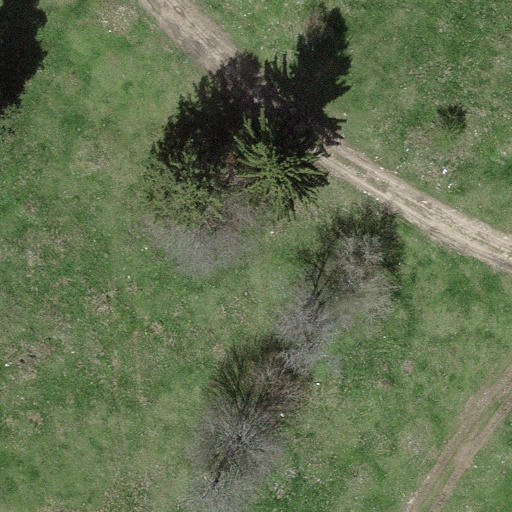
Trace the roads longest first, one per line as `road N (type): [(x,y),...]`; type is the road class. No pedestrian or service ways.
road 1 (track): [(511,252),(356,172),(256,97),(159,0)]
road 2 (track): [(511,381),(421,511)]
